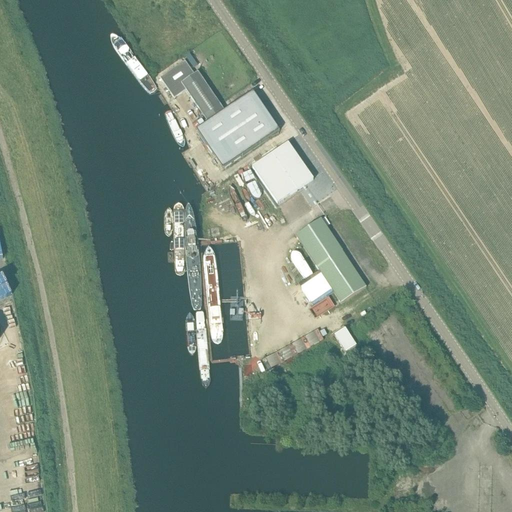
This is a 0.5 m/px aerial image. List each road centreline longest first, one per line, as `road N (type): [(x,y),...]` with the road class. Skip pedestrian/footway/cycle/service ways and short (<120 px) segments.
road 1 (unclassified): [(511,434),(209,0)]
road 2 (track): [(70,511),(46,316),(0,146)]
